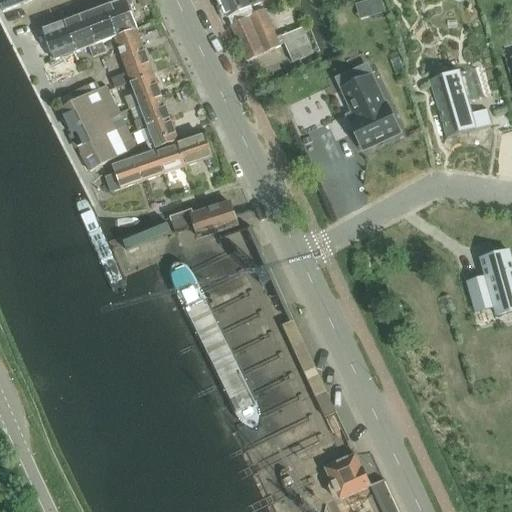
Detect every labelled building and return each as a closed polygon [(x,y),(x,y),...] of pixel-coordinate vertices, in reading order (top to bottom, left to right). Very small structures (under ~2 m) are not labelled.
[(0,0),(0,1),(4,13),(25,5),(22,0),(0,0)] [(150,0),(138,0),(142,9),(152,5),(150,0)] [(261,0),(218,0),(228,20),(263,4),(261,0)] [(380,0),(379,0),(366,4),(370,18),(385,14),(380,0)] [(126,1),(104,9),(116,39),(136,32),(137,32),(126,1)] [(115,40),(116,39),(104,9),(85,17),(100,57),(107,54),(103,44),(115,40)] [(264,11),(231,26),(247,63),(281,48),(264,11)] [(85,17),(65,24),(77,54),(90,49),(94,59),(100,57),(85,17)] [(65,24),(44,32),(48,43),(40,46),(44,58),(52,55),(55,62),(77,54),(65,24)] [(315,56),(302,31),(282,39),(294,65),(315,56)] [(129,77),(131,84),(153,76),(136,32),(116,39),(115,40),(129,77)] [(473,116),(469,103),(484,99),(476,71),(463,75),(463,73),(430,83),(447,140),(492,127),(488,112),(473,116)] [(136,96),(126,100),(130,110),(162,98),(153,76),(131,84),(136,96)] [(400,135),(387,106),(385,106),(372,78),(343,92),(356,120),(350,123),(364,152),(400,135)] [(75,104),(60,112),(90,173),(138,150),(107,88),(100,91),(97,84),(71,96),(75,104)] [(162,98),(130,110),(139,133),(148,129),(170,120),(162,98)] [(153,142),(147,144),(150,152),(157,149),(178,143),(179,142),(170,120),(148,129),(153,142)] [(206,137),(179,146),(186,169),(213,159),(206,137)] [(178,143),(157,149),(166,176),(186,169),(179,146),(178,143)] [(150,152),(151,155),(150,156),(149,152),(137,156),(146,183),(166,176),(157,149),(150,152)] [(113,169),(116,176),(107,180),(112,194),(146,183),(137,156),(125,160),(127,164),(113,169)] [(238,228),(231,205),(193,218),(192,214),(172,220),(177,236),(196,229),(200,241),(238,228)] [(511,263),(509,253),(481,260),(486,279),(468,284),(477,314),(495,309),(497,318),(511,314),(511,263)] [(294,323),(282,328),(290,345),(302,340),(294,323)] [(327,396),(316,400),(326,420),(336,415),(337,415),(327,395),(327,396)] [(337,465),(338,466),(326,471),(332,485),(330,490),(335,500),(340,502),(370,488),(362,471),(361,471),(356,458),(349,461),(348,460),(337,465)] [(398,511),(384,483),(370,488),(370,489),(371,488),(382,511),(398,511)]
